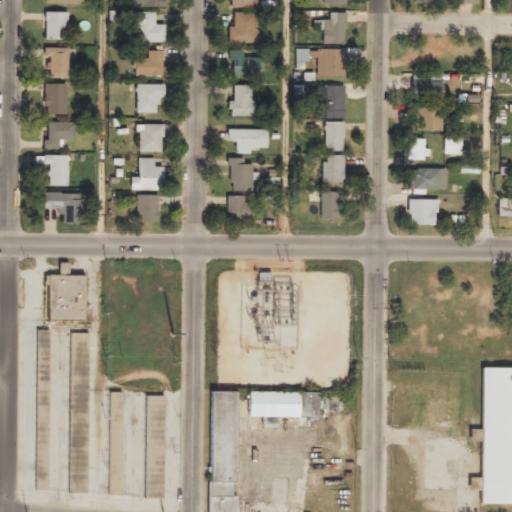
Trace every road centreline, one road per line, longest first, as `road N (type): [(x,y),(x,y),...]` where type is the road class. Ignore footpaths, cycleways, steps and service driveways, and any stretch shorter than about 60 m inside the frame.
road 1 (residential): [(374,511),(380,0)]
road 2 (residential): [(193,511),(198,0)]
road 3 (residential): [(511,252),(0,248)]
road 4 (residential): [(9,511),(11,0)]
road 5 (residential): [(511,23),(380,22)]
